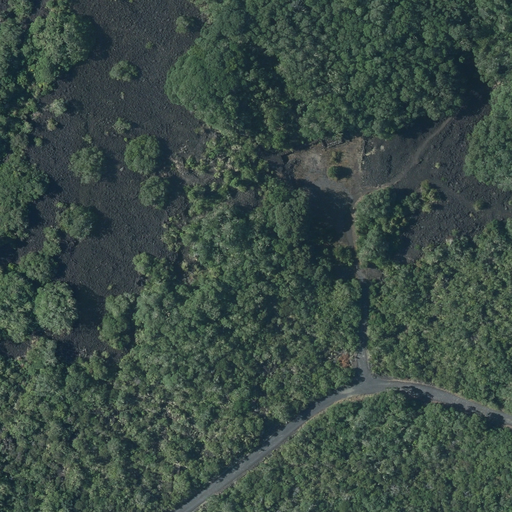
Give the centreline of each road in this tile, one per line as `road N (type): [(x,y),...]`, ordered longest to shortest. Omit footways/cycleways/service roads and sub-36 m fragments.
road 1 (track): [(511,420),(400,386),(349,390),(319,404),(180,511)]
road 2 (track): [(348,213),(365,289),(367,387)]
